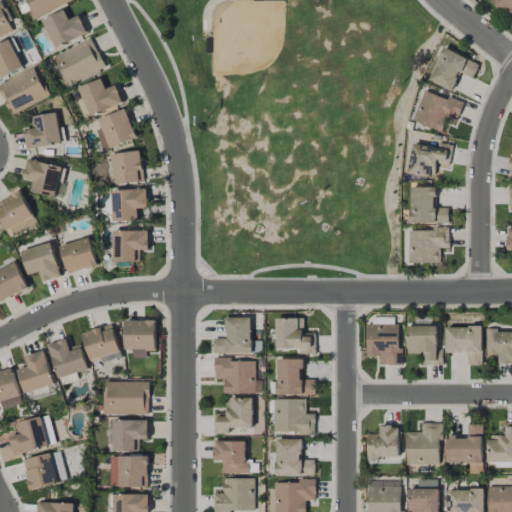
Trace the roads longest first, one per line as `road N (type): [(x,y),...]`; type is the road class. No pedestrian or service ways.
road 1 (tertiary): [(185,511),(178,136),(112,0)]
road 2 (tertiary): [(185,292),(511,291)]
road 3 (residential): [(346,511),(346,292)]
road 4 (residential): [(483,292),(487,133),(511,81)]
road 5 (residential): [(0,338),(90,299),(185,292)]
road 6 (residential): [(511,392),(346,396)]
